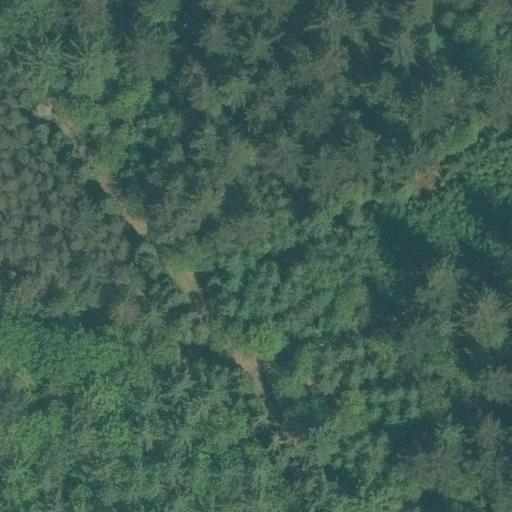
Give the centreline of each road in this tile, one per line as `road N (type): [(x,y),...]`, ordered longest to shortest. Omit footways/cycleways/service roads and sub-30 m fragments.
road 1 (track): [(346,511),(0,32)]
road 2 (track): [(0,473),(210,364),(246,370),(511,298)]
